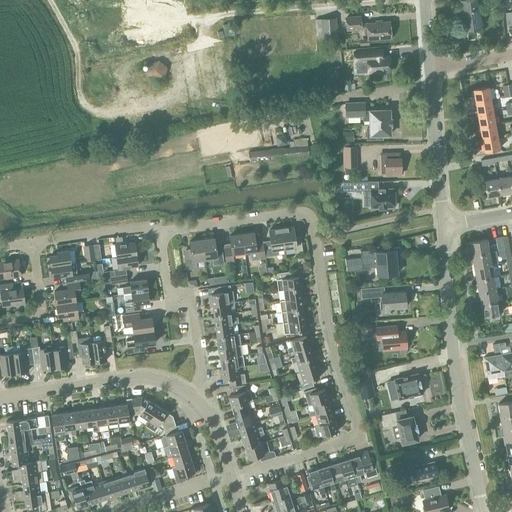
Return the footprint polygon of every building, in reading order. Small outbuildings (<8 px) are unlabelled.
[(480,28),(476,0),(460,0),(462,11),(463,11),(466,30),(480,28)] [(345,16),(346,31),(367,29),(368,39),(391,37),(390,21),(374,23),(367,23),(367,22),(361,23),(361,15),(345,16)] [(336,35),(335,17),(320,18),(322,36),(336,35)] [(110,58),(170,44),(168,34),(158,36),(157,30),(131,36),(129,29),(76,42),(81,60),(109,53),(110,58)] [(383,57),(382,50),(354,52),(355,62),(367,61),(368,72),(376,72),(376,73),(383,72),(383,71),(390,71),(389,57),(383,57)] [(144,79),(160,80),(161,62),(144,62),(144,79)] [(98,92),(96,92),(96,79),(97,79),(97,74),(89,74),(89,80),(83,80),(84,96),(98,95),(98,92)] [(475,102),(491,99),(488,87),(473,89),(475,102)] [(478,114),(493,112),(491,99),(475,102),(478,114)] [(370,124),(391,123),(390,120),(391,120),(391,119),(390,119),(389,110),(369,110),(369,111),(364,111),(364,103),(346,103),(346,116),(363,116),(363,120),(370,120),(370,124)] [(480,126),(495,124),(493,112),(478,114),(480,126)] [(370,124),(370,128),(367,128),(367,139),(382,139),(382,135),(390,134),(390,125),(391,125),(391,124),(391,123),(370,124)] [(482,139),(497,136),(495,124),(480,126),(482,139)] [(340,129),(340,141),(350,141),(350,129),(340,129)] [(497,136),(482,139),(484,151),(499,149),(497,136)] [(309,156),(308,145),(249,151),(250,162),(309,156)] [(344,147),(344,167),(356,166),(356,146),(344,147)] [(401,171),(401,169),(403,169),(403,163),(401,163),(401,158),(399,158),(399,153),(392,153),(392,155),(388,155),(388,154),(385,154),(385,159),(380,159),(380,174),(385,174),(385,175),(393,175),(393,171),(401,171)] [(494,157),(481,160),(482,166),(495,164),(495,162),(494,157)] [(479,166),(473,167),(475,177),(475,178),(482,177),(479,166)] [(500,194),(511,191),(509,176),(497,178),(500,194)] [(487,196),(500,194),(497,178),(484,181),(487,196)] [(351,182),(351,191),(365,190),(365,196),(364,196),(364,206),(371,205),(371,207),(379,207),(379,208),(386,208),(386,207),(395,207),(395,205),(397,205),(396,198),(394,198),(394,189),(384,189),(384,188),(378,188),(378,189),(368,189),(368,181),(351,182)] [(281,228),(284,248),(296,247),(297,253),(303,252),(301,236),(295,237),(293,226),(281,228)] [(284,248),(281,228),(269,230),(272,250),(264,251),(265,257),(277,255),(277,249),(284,248)] [(254,232),(241,234),(244,252),(250,251),(252,260),(265,258),(265,257),(264,251),(263,243),(256,244),(254,232)] [(233,254),(244,252),(241,234),(230,236),(231,247),(224,248),(226,263),(234,262),(233,254)] [(201,240),(204,259),(212,258),(213,265),(224,264),(222,251),(216,252),(214,238),(201,240)] [(472,255),(489,252),(487,239),(469,242),(472,255)] [(191,253),(184,254),(186,269),(197,268),(196,260),(204,259),(201,240),(189,241),(191,253)] [(117,257),(136,254),(135,242),(128,243),(128,242),(115,244),(117,257)] [(93,244),(83,246),(86,261),(95,260),(93,245),(93,244)] [(99,244),(93,245),(95,260),(101,259),(99,244)] [(346,259),(347,271),(363,269),(362,264),(371,264),(371,267),(377,266),(378,275),(398,273),(397,265),(400,264),(398,247),(399,247),(394,247),(394,248),(386,249),(387,249),(387,250),(376,251),(376,253),(373,253),(373,250),(361,251),(361,257),(346,259)] [(58,255),(49,256),(51,266),(71,263),(69,250),(57,252),(58,255)] [(474,268),(491,264),(489,252),(472,255),(474,268)] [(117,257),(119,269),(131,268),(131,267),(138,266),(136,254),(117,257)] [(19,260),(0,262),(0,278),(21,275),(19,260)] [(71,263),(51,266),(52,276),(61,275),(61,277),(72,276),(74,275),(77,275),(76,262),(71,263)] [(476,279),(493,276),(491,264),(474,268),(476,279)] [(338,280),(335,270),(326,272),(329,283),(338,280)] [(283,290),(300,288),(299,283),(302,283),(301,276),(291,277),(290,271),(277,273),(278,279),(277,279),(279,291),(283,290)] [(77,275),(74,275),(75,282),(79,281),(90,280),(89,273),(77,275)] [(116,276),(110,276),(112,284),(128,282),(127,274),(116,276)] [(478,292),(496,289),(493,276),(476,279),(478,292)] [(124,294),(148,291),(146,279),(130,281),(131,286),(125,287),(126,294),(124,294)] [(68,289),(54,291),(56,304),(76,301),(75,294),(81,294),(79,281),(75,282),(67,283),(68,289)] [(13,283),(0,284),(0,298),(1,298),(3,306),(25,303),(23,287),(14,288),(13,283)] [(210,306),(212,305),(229,302),(234,302),(233,291),(231,291),(230,285),(218,287),(219,294),(211,295),(211,298),(209,299),(210,306)] [(361,289),(362,298),(368,298),(368,295),(379,295),(378,287),(361,289)] [(285,300),(301,298),(300,288),(283,290),(285,300)] [(480,304),(498,300),(496,289),(478,292),(480,304)] [(148,291),(124,294),(125,301),(124,301),(126,312),(138,310),(137,304),(149,302),(148,291)] [(382,293),(383,312),(394,311),(394,308),(406,307),(405,304),(408,303),(407,295),(405,295),(404,291),(382,293)] [(282,311),(303,309),(301,298),(285,300),(281,301),(282,311)] [(251,304),(252,310),(256,309),(255,299),(248,300),(249,304),(251,304)] [(498,300),(480,304),(483,317),(500,313),(498,300)] [(76,301),(56,304),(58,316),(70,315),(71,321),(83,319),(82,313),(78,313),(76,301)] [(113,302),(107,303),(108,315),(115,314),(113,302)] [(212,305),(214,315),(230,313),(229,302),(212,305)] [(284,322),(304,319),(303,309),(282,311),(284,322)] [(133,333),(153,330),(152,318),(141,319),(139,312),(122,315),(123,322),(124,328),(132,326),(133,333)] [(215,326),(232,324),(239,323),(238,317),(231,318),(230,313),(214,315),(215,326)] [(307,319),(304,319),(284,322),(285,333),(306,330),(305,326),(308,325),(307,319)] [(371,323),(359,324),(359,332),(371,331),(371,323)] [(217,337),(233,334),(232,324),(215,326),(217,337)] [(105,335),(92,337),(93,342),(95,362),(107,360),(106,353),(108,353),(106,342),(112,341),(109,325),(103,326),(105,335)] [(405,331),(399,332),(398,325),(376,327),(377,340),(382,339),(383,350),(407,348),(405,331)] [(70,331),(72,341),(72,343),(78,342),(80,357),(82,356),(83,364),(95,362),(93,342),(92,337),(78,339),(76,330),(70,331)] [(134,340),(126,341),(127,347),(126,347),(127,354),(145,351),(144,345),(155,343),(153,330),(133,333),(134,340)] [(233,334),(217,337),(218,348),(242,344),(240,333),(233,334)] [(289,353),(293,352),(309,347),(312,346),(310,339),(307,340),(306,336),(290,341),(292,347),(287,348),(289,353)] [(57,342),(52,343),(52,345),(55,367),(68,366),(67,358),(74,357),(72,343),(72,341),(64,342),(65,346),(58,347),(57,342)] [(220,358),(243,355),(242,344),(218,348),(220,358)] [(43,369),(55,367),(52,345),(46,346),(46,348),(40,349),(39,346),(32,347),(34,363),(42,362),(43,369)] [(25,351),(13,353),(15,373),(28,371),(27,364),(34,363),(32,347),(25,348),(25,351)] [(293,363),(297,361),(313,356),(309,347),(293,352),(295,357),(291,358),(293,363)] [(511,351),(501,354),(504,371),(511,369),(511,351)] [(263,352),(256,353),(257,363),(266,362),(263,352)] [(0,368),(2,368),(3,375),(15,373),(13,353),(0,354),(0,368)] [(504,376),(504,371),(501,354),(483,357),(487,379),(504,376)] [(243,355),(220,358),(221,368),(221,369),(238,366),(245,365),(243,355)] [(300,371),(316,366),(313,356),(297,361),(300,371)] [(316,366),(300,371),(296,372),(302,389),(314,385),(312,380),(319,378),(318,373),(321,372),(319,365),(316,366)] [(239,375),(238,366),(221,369),(221,368),(219,369),(220,376),(222,375),(223,380),(231,378),(232,385),(245,383),(244,374),(239,375)] [(395,379),(394,379),(394,380),(395,380),(399,398),(399,399),(400,399),(400,398),(422,393),(423,393),(422,392),(418,374),(418,373),(417,374),(395,379)] [(362,399),(363,398),(374,395),(370,376),(358,379),(357,379),(362,399)] [(234,394),(229,396),(232,407),(248,402),(253,400),(249,390),(247,390),(246,384),(232,387),(234,394)] [(325,388),(319,390),(318,387),(305,391),(309,405),(312,404),(328,399),(325,388)] [(149,420),(158,406),(148,400),(142,396),(131,398),(134,410),(134,415),(139,414),(149,420)] [(128,411),(134,410),(131,398),(126,399),(127,404),(115,405),(118,422),(120,422),(120,424),(121,424),(121,425),(122,425),(123,426),(127,425),(128,425),(128,424),(129,423),(129,422),(129,420),(128,411)] [(310,416),(315,414),(331,409),(328,399),(312,404),(314,411),(309,412),(310,416)] [(248,402),(232,407),(235,417),(251,412),(256,411),(253,400),(248,402)] [(500,417),(511,414),(511,401),(498,404),(500,417)] [(108,423),(118,422),(115,405),(105,407),(108,423)] [(164,429),(176,425),(173,416),(167,412),(158,406),(149,420),(158,426),(160,423),(162,424),(164,429)] [(272,417),(282,413),(280,406),(269,409),(272,417)] [(101,424),(108,423),(105,407),(94,408),(98,431),(102,431),(101,424)] [(84,410),(86,426),(92,426),(93,432),(98,431),(94,408),(84,410)] [(319,425),(335,420),(331,409),(315,414),(319,425)] [(73,411),(75,428),(86,426),(84,410),(73,411)] [(62,413),(65,430),(71,429),(71,435),(76,435),(75,428),(73,411),(62,413)] [(251,412),(235,417),(238,427),(254,422),(251,412)] [(412,416),(397,419),(395,412),(381,415),(384,428),(397,425),(402,443),(417,439),(415,431),(417,430),(415,424),(414,424),(412,416)] [(51,414),(54,435),(65,433),(65,430),(62,413),(51,414)] [(503,429),(511,427),(511,414),(500,417),(503,429)] [(6,421),(8,433),(24,430),(31,429),(31,428),(38,428),(36,416),(23,418),(23,419),(6,421)] [(335,420),(319,425),(314,426),(318,437),(338,430),(335,420)] [(224,424),(226,437),(234,435),(232,422),(224,424)] [(254,422),(238,427),(242,438),(264,431),(263,427),(257,429),(254,422)] [(163,436),(161,439),(163,446),(184,439),(182,430),(178,431),(176,425),(164,429),(166,435),(166,436),(163,436)] [(46,433),(47,438),(52,437),(50,427),(45,427),(43,428),(44,433),(46,433)] [(511,427),(503,429),(505,441),(511,439),(511,427)] [(8,433),(9,443),(33,440),(32,434),(31,429),(24,430),(8,433)] [(264,431),(242,438),(245,448),(261,443),(259,437),(265,435),(264,431)] [(33,440),(9,443),(11,454),(27,451),(27,445),(33,444),(34,445),(41,444),(41,439),(33,440)] [(184,439),(163,446),(166,457),(172,455),(188,450),(184,439)] [(261,443),(245,448),(248,459),(267,453),(269,459),(275,457),(274,452),(272,452),(270,452),(267,441),(261,443)] [(78,446),(67,447),(68,456),(69,461),(80,458),(78,446)] [(403,452),(406,462),(413,460),(422,458),(419,448),(403,452)] [(175,466),(191,461),(188,450),(172,455),(175,466)] [(378,474),(370,452),(369,452),(368,450),(349,457),(349,458),(354,475),(355,475),(357,484),(362,482),(359,474),(365,472),(367,478),(378,474)] [(12,464),(36,460),(35,456),(32,456),(31,456),(28,457),(27,451),(11,454),(12,464)] [(346,458),(338,460),(347,487),(351,486),(349,477),(354,475),(349,458),(346,459),(346,458)] [(12,475),(42,471),(41,461),(36,461),(36,460),(12,464),(12,465),(20,463),(20,469),(11,470),(12,475)] [(196,467),(195,467),(193,460),(191,461),(175,466),(171,467),(177,483),(186,480),(184,475),(197,471),(196,467)] [(343,488),(347,487),(338,460),(331,462),(331,464),(329,465),(328,463),(334,482),(340,480),(343,488)] [(72,478),(78,477),(75,462),(59,467),(61,476),(71,473),(72,478)] [(435,462),(414,467),(417,479),(438,474),(435,462)] [(336,490),(334,482),(328,463),(320,465),(321,467),(318,468),(318,466),(317,466),(323,485),(329,483),(332,492),(336,490)] [(327,496),(323,485),(317,466),(310,469),(311,471),(307,472),(312,488),(319,486),(322,498),(327,496)] [(144,468),(135,471),(140,487),(140,489),(144,488),(144,489),(150,487),(150,484),(144,468)] [(23,485),(44,482),(42,471),(12,475),(13,480),(22,478),(23,485)] [(124,475),(129,491),(140,487),(135,471),(124,475)] [(301,491),(308,489),(303,473),(296,475),(301,491)] [(119,494),(129,491),(124,475),(113,478),(119,494)] [(109,497),(119,494),(113,478),(103,481),(109,497)] [(283,479),(271,483),(273,488),(270,489),(271,493),(269,493),(271,501),(273,500),(290,495),(286,484),(285,484),(283,479)] [(80,481),(82,488),(87,504),(88,504),(98,501),(93,484),(92,481),(86,483),(85,480),(80,481)] [(366,492),(380,487),(377,480),(363,485),(366,492)] [(14,491),(15,496),(24,495),(41,493),(46,492),(44,481),(44,482),(23,485),(23,490),(14,491)] [(98,501),(109,497),(103,481),(93,484),(98,501)] [(88,507),(88,504),(87,504),(82,488),(78,489),(77,486),(68,489),(72,501),(74,500),(77,507),(78,510),(88,507)] [(443,511),(449,510),(445,495),(440,496),(438,487),(424,490),(426,500),(423,501),(424,504),(422,506),(423,511),(424,511),(443,511)] [(24,495),(15,496),(16,501),(25,500),(26,506),(38,505),(38,509),(34,510),(33,511),(42,511),(51,509),(48,492),(46,492),(41,493),(24,495)] [(272,504),(274,511),(293,505),(302,502),(302,503),(311,500),(309,493),(300,496),(300,498),(292,501),(290,495),(273,500),(274,503),(272,504)] [(293,505),(274,511),(295,511),(294,510),(303,507),(302,503),(302,502),(293,505)] [(189,511),(211,511),(209,503),(194,508),(189,510),(189,511)]
